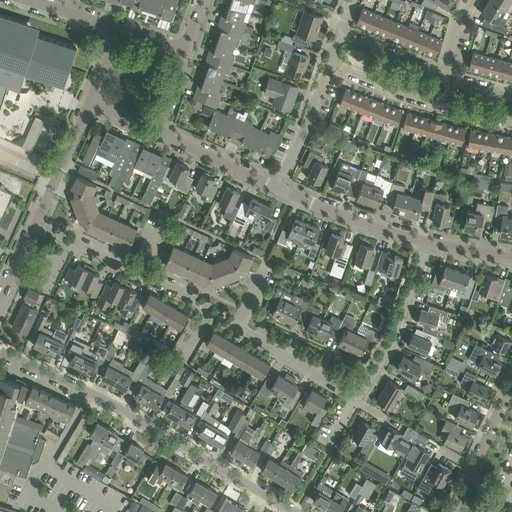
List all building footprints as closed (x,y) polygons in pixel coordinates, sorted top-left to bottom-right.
[(150,10),(153,0),(132,0),(132,4),(130,8),(141,11),(143,7),(150,10)] [(171,21),(178,0),(153,0),(150,10),(157,12),(156,16),(171,21)] [(253,4),(254,0),(231,0),(229,6),(246,12),(249,3),(253,4)] [(422,0),(421,4),(423,5),(433,9),(436,3),(437,1),(439,3),(448,8),(452,0),(422,0)] [(505,10),(489,0),(488,0),(481,12),(494,21),(490,27),(505,32),(507,28),(503,25),(506,20),(501,17),(505,10)] [(511,0),(489,0),(505,10),(510,3),(511,4),(511,0)] [(223,12),(219,22),(243,30),(252,33),(254,27),(245,25),(246,22),(242,21),(246,12),(229,6),(227,13),(223,12)] [(368,27),(374,12),(363,8),(356,23),(368,27)] [(315,39),(323,16),(305,10),(297,33),(315,39)] [(379,32),(385,17),(374,12),(368,27),(379,32)] [(0,110),(10,81),(11,81),(15,73),(23,75),(24,71),(59,82),(62,73),(67,74),(76,46),(33,33),(33,34),(25,32),(28,24),(0,15),(0,110)] [(390,37),(396,22),(385,17),(379,32),(390,37)] [(240,38),(243,30),(219,22),(216,32),(220,34),(217,41),(234,46),(237,37),(240,38)] [(401,41),(407,26),(396,22),(390,37),(401,41)] [(259,25),(256,33),(262,35),(265,27),(259,25)] [(413,46),(419,31),(407,26),(401,41),(413,46)] [(424,50),(430,35),(419,31),(413,46),(424,50)] [(441,40),(430,35),(424,50),(435,55),(441,40)] [(292,51),(294,44),(280,40),(278,47),(286,50),(284,55),(290,57),(286,71),(300,76),(303,65),(306,66),(309,57),(292,51)] [(230,56),(234,46),(217,41),(215,48),(211,47),(207,57),(231,65),(233,57),(230,56)] [(480,71),(485,55),(473,52),(469,68),(480,71)] [(492,74),(496,58),(485,55),(480,71),(492,74)] [(227,74),(231,65),(207,57),(204,67),(208,69),(205,76),(221,81),(224,73),(227,74)] [(504,77),(508,62),(496,58),(492,74),(504,77)] [(218,91),(221,81),(205,76),(203,83),(199,82),(196,91),(219,99),(221,92),(218,91)] [(270,78),(265,93),(275,97),(272,104),(291,110),(298,87),(280,81),(270,78)] [(351,108),(357,93),(346,88),(340,103),(351,108)] [(217,106),(219,99),(196,91),(193,98),(206,103),(201,112),(212,117),(208,125),(217,129),(224,113),(215,109),(217,106)] [(362,112),(368,97),(357,93),(351,108),(362,112)] [(374,117),(380,102),(368,97),(362,112),(374,117)] [(385,121),(391,106),(380,102),(374,117),(385,121)] [(402,111),(391,106),(385,121),(396,126),(402,111)] [(234,142),(245,119),(248,113),(245,112),(244,115),(238,113),(235,118),(224,113),(217,129),(226,134),(224,137),(234,142)] [(414,131),(419,116),(407,112),(403,128),(414,131)] [(36,116),(21,147),(31,151),(45,120),(36,116)] [(426,135),(430,119),(419,116),(414,131),(426,135)] [(253,146),(260,130),(251,126),(253,123),(245,119),(234,142),(244,147),(246,143),(253,146)] [(438,138),(442,122),(430,119),(426,135),(438,138)] [(449,141),(454,126),(442,122),(438,138),(449,141)] [(466,129),(454,126),(449,141),(461,144),(466,129)] [(106,158),(116,135),(107,131),(109,128),(108,128),(103,138),(95,134),(96,133),(95,133),(82,161),(91,166),(97,154),(106,158)] [(268,158),(279,135),(270,131),(268,134),(260,130),(253,146),(260,149),(258,153),(268,158)] [(480,148),(482,132),(470,130),(468,146),(480,148)] [(492,150),(494,134),(482,132),(480,148),(492,150)] [(504,152),(506,136),(494,134),(492,150),(504,152)] [(114,187),(131,150),(123,146),(127,136),(125,139),(116,135),(106,158),(115,162),(109,174),(112,175),(108,184),(114,187)] [(144,171),(152,152),(143,148),(145,145),(144,144),(140,154),(131,150),(114,187),(121,190),(125,181),(127,182),(134,167),(144,171)] [(324,157),(310,150),(303,166),(311,169),(307,177),(320,183),(328,166),(321,162),(324,157)] [(167,167),(159,163),(163,153),(161,156),(152,152),(144,171),(152,175),(145,190),(147,191),(142,201),(150,204),(154,195),(163,177),(167,167)] [(427,160),(436,164),(439,156),(430,153),(427,160)] [(168,166),(167,166),(167,167),(163,177),(169,180),(170,178),(177,181),(175,187),(187,192),(193,178),(186,175),(189,168),(185,166),(185,165),(177,161),(173,169),(168,166)] [(81,165),(78,170),(96,179),(99,173),(81,165)] [(355,186),(358,177),(361,169),(351,165),(347,173),(339,170),(338,172),(336,172),(336,177),(335,179),(331,185),(333,186),(332,188),(340,191),(341,189),(346,191),(347,186),(354,189),(355,186)] [(368,202),(375,181),(366,178),(368,171),(361,169),(358,177),(355,186),(361,188),(357,198),(368,202)] [(211,201),(218,185),(213,183),(215,179),(202,173),(195,188),(203,191),(201,197),(211,201)] [(375,181),(368,202),(378,205),(382,195),(387,197),(392,182),(385,179),(380,175),(377,174),(375,181)] [(95,184),(78,176),(72,189),(72,197),(81,222),(87,228),(129,248),(137,229),(99,211),(91,193),(95,184)] [(405,187),(392,182),(387,197),(386,201),(387,201),(388,197),(395,199),(392,210),(405,213),(410,196),(404,194),(403,192),(405,187)] [(240,192),(227,186),(219,204),(227,207),(223,215),(233,220),(239,209),(239,208),(233,206),(240,192)] [(430,206),(433,192),(425,189),(425,190),(420,189),(418,196),(415,198),(410,196),(405,213),(417,217),(420,207),(429,209),(430,206)] [(445,195),(433,192),(430,206),(435,207),(432,221),(451,225),(453,216),(448,215),(450,206),(443,204),(445,195)] [(255,220),(263,203),(252,198),(249,205),(242,202),(239,208),(239,209),(233,220),(244,225),(248,216),(255,220)] [(467,211),(464,228),(480,231),(482,218),(492,220),(494,205),(477,202),(475,212),(467,211)] [(273,208),(263,203),(255,220),(264,224),(263,228),(271,232),(276,221),(269,217),(273,208)] [(184,204),(178,216),(186,220),(191,207),(184,204)] [(511,236),(511,216),(507,215),(508,206),(497,204),(494,221),(501,222),(500,234),(511,236)] [(299,243),(308,223),(296,218),(290,232),(282,229),(277,241),(285,244),(288,238),(299,243)] [(314,242),(320,228),(308,223),(299,243),(311,247),(307,256),(313,259),(319,244),(314,242)] [(332,233),(325,251),(338,255),(337,258),(336,258),(334,263),(335,263),(334,267),(343,270),(344,270),(345,267),(346,263),(353,245),(342,241),(344,237),(332,233)] [(371,267),(374,255),(371,254),(373,247),(361,243),(355,262),(371,267)] [(247,269),(253,257),(234,248),(230,257),(212,264),(173,246),(165,265),(207,284),(215,284),(241,275),(247,269)] [(260,255),(262,250),(254,246),(252,251),(260,255)] [(399,266),(401,258),(395,255),(394,257),(389,256),(390,254),(389,252),(382,250),(376,268),(381,269),(381,272),(389,274),(389,272),(397,274),(395,280),(396,280),(400,268),(399,266)] [(81,285),(90,266),(85,264),(83,267),(78,264),(75,270),(70,267),(65,278),(81,285)] [(96,297),(103,282),(97,280),(100,274),(94,272),(95,269),(90,266),(81,285),(86,288),(84,292),(96,297)] [(295,271),(287,267),(284,266),(279,277),(282,278),(285,272),(293,275),(295,271)] [(451,287),(457,270),(445,266),(440,281),(433,278),(431,285),(444,290),(446,285),(451,287)] [(369,269),(364,283),(370,285),(375,270),(369,269)] [(464,289),(469,274),(457,270),(451,287),(457,290),(456,294),(469,298),(471,291),(464,289)] [(477,280),(471,298),(477,300),(480,291),(491,295),(490,298),(497,300),(500,292),(504,282),(498,279),(498,278),(485,274),(482,282),(477,280)] [(497,300),(497,303),(504,305),(509,291),(511,292),(511,279),(510,279),(505,277),(504,282),(500,292),(497,300)] [(117,303),(126,283),(121,281),(120,283),(114,281),(112,286),(106,284),(99,299),(110,304),(111,301),(117,303)] [(132,315),(139,299),(133,296),(136,291),(130,288),(132,286),(126,283),(117,303),(122,306),(121,310),(132,315)] [(292,300),(292,301),(295,295),(278,287),(272,301),(277,304),(272,314),(283,319),(292,300)] [(34,303),(39,293),(29,288),(24,298),(26,299),(24,303),(33,307),(34,303)] [(152,311),(160,298),(150,292),(142,306),(152,311)] [(304,316),(310,305),(313,299),(303,294),(299,304),(292,301),(292,300),(283,319),(294,324),(299,314),(304,316)] [(161,317),(169,304),(160,298),(152,311),(161,317)] [(372,309),(386,314),(388,308),(374,302),(372,309)] [(37,309),(33,307),(24,303),(13,327),(26,333),(37,309)] [(171,323),(179,309),(169,304),(161,317),(171,323)] [(316,335),(323,318),(318,315),(320,309),(310,305),(304,316),(302,322),(308,325),(306,330),(316,335)] [(422,309),(417,323),(434,328),(436,321),(444,324),(448,312),(430,306),(428,311),(422,309)] [(188,315),(179,309),(171,323),(180,328),(188,315)] [(350,350),(358,332),(352,329),(356,320),(354,317),(346,313),(343,320),(337,331),(343,334),(338,345),(350,350)] [(46,351),(54,332),(43,327),(47,316),(42,314),(36,327),(41,329),(34,345),(46,351)] [(337,331),(343,320),(332,315),(330,321),(323,318),(316,335),(326,339),(328,334),(334,337),(337,331)] [(130,323),(125,321),(123,325),(122,324),(120,329),(126,332),(130,323)] [(511,339),(501,335),(504,330),(489,325),(484,334),(491,337),(489,343),(490,345),(506,352),(511,340),(511,339)] [(56,327),(54,332),(46,351),(57,356),(64,342),(65,340),(71,343),(77,330),(71,327),(68,333),(65,332),(65,330),(60,328),(60,329),(56,327)] [(372,345),(374,339),(378,332),(371,328),(370,328),(368,328),(367,329),(367,330),(366,330),(364,335),(358,332),(350,350),(361,356),(367,343),(372,345)] [(439,337),(427,332),(419,329),(417,335),(413,333),(408,345),(427,353),(430,344),(436,345),(439,337)] [(80,367),(89,349),(78,344),(83,332),(77,330),(71,343),(70,344),(76,347),(75,349),(69,362),(80,367)] [(215,349),(223,336),(214,330),(206,344),(215,349)] [(225,355),(233,341),(223,336),(215,349),(225,355)] [(156,346),(158,342),(149,337),(147,340),(156,346)] [(453,343),(444,339),(442,344),(443,346),(451,349),(453,343)] [(234,360),(242,347),(233,341),(225,355),(234,360)] [(105,358),(109,349),(104,347),(100,344),(96,352),(89,349),(80,367),(92,372),(98,358),(104,360),(105,358)] [(496,363),(500,355),(475,344),(469,358),(479,363),(477,367),(495,375),(500,365),(496,363)] [(110,346),(109,349),(105,358),(111,360),(111,361),(113,357),(117,348),(110,346)] [(244,366),(252,353),(242,347),(234,360),(244,366)] [(253,372),(261,358),(252,353),(244,366),(253,372)] [(152,355),(150,357),(146,364),(140,375),(138,378),(144,381),(143,383),(135,395),(146,401),(157,383),(147,376),(154,364),(157,358),(152,355)] [(403,356),(397,369),(415,378),(419,370),(429,375),(434,364),(420,357),(417,363),(403,356)] [(111,360),(102,377),(114,383),(123,365),(124,363),(113,357),(111,361),(111,360)] [(262,377),(270,364),(261,358),(253,372),(262,377)] [(125,389),(134,372),(140,375),(146,364),(141,361),(135,371),(123,365),(114,383),(125,389)] [(188,385),(195,374),(187,369),(183,375),(180,380),(180,381),(188,385)] [(475,382),(477,376),(465,371),(460,382),(470,386),(467,393),(484,401),(489,388),(475,382)] [(157,408),(164,396),(165,394),(170,397),(174,391),(180,381),(180,380),(183,375),(178,372),(167,389),(157,383),(146,401),(157,408)] [(279,395),(291,376),(286,373),(284,377),(279,374),(273,385),(265,380),(259,391),(267,396),(271,389),(279,395)] [(44,424),(17,415),(22,397),(16,394),(20,382),(0,375),(0,498),(7,500),(16,473),(26,476),(31,462),(33,462),(39,459),(46,439),(40,435),(41,431),(44,424)] [(296,379),(291,376),(279,395),(285,398),(282,404),(291,409),(297,400),(292,397),(298,386),(293,383),(296,379)] [(218,388),(221,383),(215,379),(213,384),(218,388)] [(383,390),(377,400),(390,408),(402,388),(390,381),(384,391),(383,390)] [(24,397),(28,384),(20,382),(16,394),(22,397),(24,397)] [(194,392),(195,392),(199,387),(191,383),(180,400),(182,401),(180,405),(174,401),(166,413),(178,420),(194,392)] [(424,394),(420,391),(408,384),(404,390),(417,397),(421,399),(424,394)] [(46,411),(54,395),(33,385),(25,401),(46,411)] [(437,386),(434,393),(440,395),(443,389),(437,386)] [(220,421),(210,415),(224,391),(218,388),(209,404),(202,416),(200,419),(205,422),(199,433),(210,439),(220,421)] [(326,397),(318,392),(317,394),(311,391),(305,402),(306,403),(303,406),(316,414),(311,422),(317,426),(327,409),(321,406),(326,397)] [(189,427),(196,415),(191,412),(193,408),(192,407),(199,395),(195,392),(194,392),(178,420),(189,427)] [(465,406),(468,400),(453,393),(448,402),(454,405),(452,408),(459,411),(455,418),(472,426),(478,412),(465,406)] [(75,405),(54,395),(46,411),(53,415),(52,417),(67,424),(75,405)] [(202,416),(209,404),(204,401),(196,412),(202,416)] [(238,430),(251,407),(246,404),(239,415),(233,426),(238,430)] [(264,407),(260,413),(266,416),(269,411),(264,407)] [(409,416),(406,423),(414,426),(417,420),(409,416)] [(251,441),(249,440),(252,436),(243,431),(249,421),(245,418),(238,430),(242,432),(238,439),(231,452),(242,458),(251,441)] [(281,418),(278,423),(284,427),(287,422),(281,418)] [(446,420),(441,431),(448,434),(444,441),(461,448),(467,436),(455,431),(458,425),(446,420)] [(99,442),(108,428),(97,421),(90,434),(95,437),(91,443),(89,442),(77,462),(84,466),(96,447),(99,442)] [(232,428),(220,421),(210,439),(221,446),(232,428)] [(362,421),(352,437),(364,444),(359,453),(365,457),(373,443),(367,440),(374,427),(362,421)] [(258,426),(253,433),(258,436),(262,429),(258,426)] [(388,426),(380,441),(405,455),(412,442),(415,437),(418,431),(408,426),(403,435),(388,426)] [(123,442),(116,438),(118,434),(108,428),(99,442),(96,447),(91,456),(95,459),(100,449),(107,453),(111,447),(118,451),(123,442)] [(409,457),(403,469),(416,476),(419,471),(420,471),(430,452),(424,448),(427,443),(426,443),(428,438),(418,432),(415,437),(412,442),(405,455),(409,457)] [(258,436),(253,433),(252,436),(249,440),(251,441),(253,443),(258,436)] [(304,433),(301,437),(308,441),(311,437),(304,433)] [(274,438),(271,442),(272,442),(267,451),(271,454),(278,441),(274,438)] [(272,442),(271,442),(266,439),(261,448),(267,451),(272,442)] [(258,445),(253,443),(251,441),(242,458),(253,465),(260,452),(256,449),(258,445)] [(137,460),(144,449),(132,442),(125,453),(129,455),(126,461),(134,466),(137,460)] [(315,461),(320,452),(315,449),(306,444),(301,452),(303,453),(310,457),(315,461)] [(118,451),(112,462),(113,463),(112,465),(115,467),(116,465),(118,466),(124,455),(118,451)] [(299,460),(303,453),(301,452),(299,451),(295,458),(299,460)] [(272,476),(280,463),(269,457),(261,470),(272,476)] [(299,460),(295,458),(291,465),(293,466),(295,468),(299,460)] [(366,473),(372,465),(366,459),(360,469),(366,473)] [(282,460),(280,463),(272,476),(283,483),(293,466),(291,465),(282,460)] [(169,480),(177,468),(166,462),(163,467),(158,464),(151,477),(150,476),(149,479),(154,483),(154,482),(154,483),(156,480),(161,482),(167,486),(170,480),(169,480)] [(431,463),(418,487),(428,493),(435,480),(443,485),(451,470),(439,463),(437,467),(431,463)] [(295,468),(293,466),(283,483),(294,489),(304,473),(295,468)] [(187,475),(177,468),(169,480),(170,480),(175,484),(173,487),(178,490),(187,475)] [(319,490),(313,501),(326,508),(332,498),(336,490),(324,483),(328,476),(324,474),(315,488),(319,490)] [(102,475),(94,489),(123,505),(131,491),(102,475)] [(366,479),(360,488),(357,493),(352,503),(358,506),(358,505),(363,495),(368,498),(377,484),(366,479)] [(200,498),(207,486),(196,480),(189,492),(190,492),(188,495),(198,501),(200,498)] [(210,504),(217,492),(207,486),(200,498),(210,504)] [(352,503),(357,493),(349,488),(343,498),(352,503)] [(384,499),(378,511),(379,511),(392,511),(394,506),(389,503),(395,491),(389,488),(384,499)] [(137,504),(142,495),(135,491),(130,501),(137,504)] [(182,495),(176,491),(170,502),(176,505),(182,495)] [(415,494),(411,500),(413,501),(419,505),(423,498),(415,494)] [(188,498),(182,495),(176,505),(182,509),(188,498)] [(232,511),(237,504),(226,498),(219,510),(220,510),(218,511),(232,511)] [(340,511),(345,505),(332,498),(326,508),(332,511),(340,511)] [(418,511),(421,506),(419,505),(413,501),(407,511),(418,511)] [(159,511),(162,508),(154,503),(151,508),(157,511),(159,511)]
